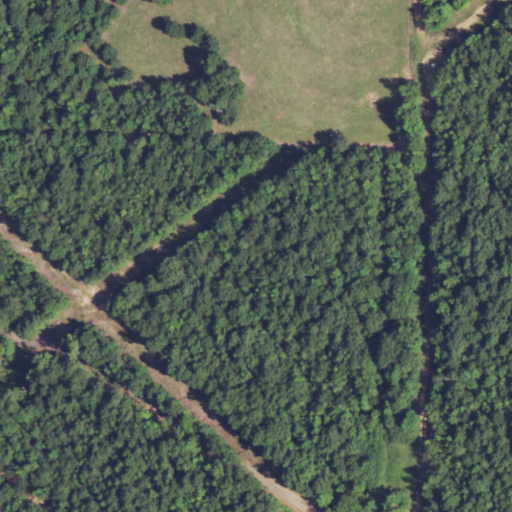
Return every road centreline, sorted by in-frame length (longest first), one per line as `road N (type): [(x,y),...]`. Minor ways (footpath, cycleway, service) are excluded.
road 1 (residential): [(463,511),(480,323),(478,0)]
road 2 (residential): [(256,511),(0,373)]
